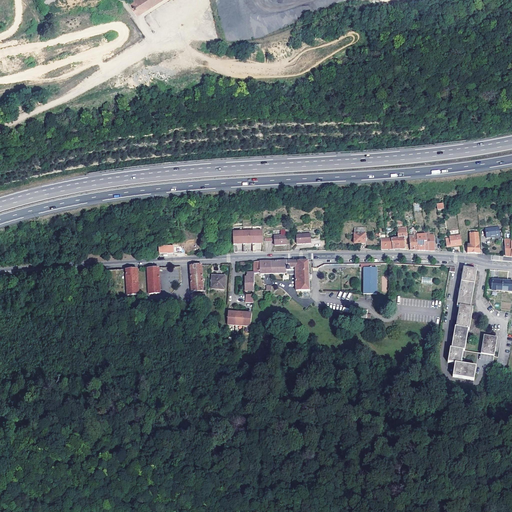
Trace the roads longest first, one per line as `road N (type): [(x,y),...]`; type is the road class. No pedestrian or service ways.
road 1 (motorway): [(511,143),(124,179),(0,206)]
road 2 (motorway): [(0,220),(173,187),(511,160)]
road 3 (tertiary): [(87,265),(300,255),(511,265)]
